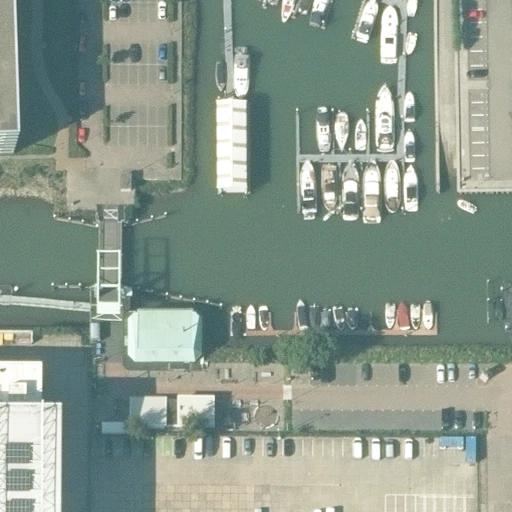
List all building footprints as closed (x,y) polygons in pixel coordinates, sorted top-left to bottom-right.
[(0,0),(0,158),(11,159),(5,0),(0,0)] [(217,193),(245,193),(244,106),(236,106),(233,103),(228,103),(224,106),(216,106),(217,193)] [(130,177),(121,177),(121,192),(130,192),(130,177)] [(182,365),(188,365),(188,363),(192,363),(199,356),(199,323),(193,317),(136,317),(130,322),(130,356),(135,362),(182,363),(182,365)] [(0,511),(52,511),(53,431),(35,431),(35,380),(0,380),(0,511)] [(212,400),(132,400),(132,431),(212,431),(212,400)]
